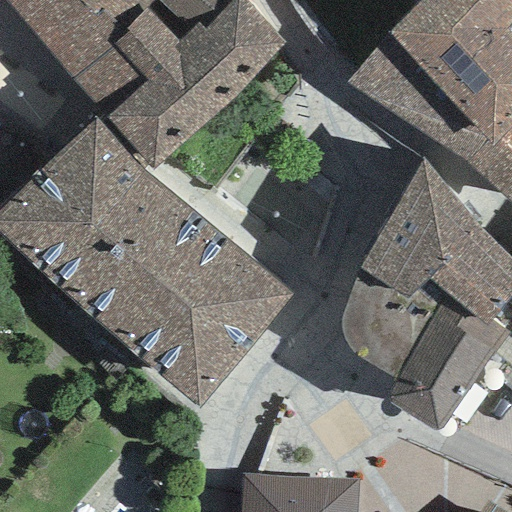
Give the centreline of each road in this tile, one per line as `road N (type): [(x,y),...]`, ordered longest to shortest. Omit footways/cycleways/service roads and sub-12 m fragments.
road 1 (residential): [(273,0),(316,80),(332,161),(320,279),(289,348)]
road 2 (residential): [(289,348),(408,426),(511,472)]
road 3 (residential): [(289,348),(225,452),(220,511)]
